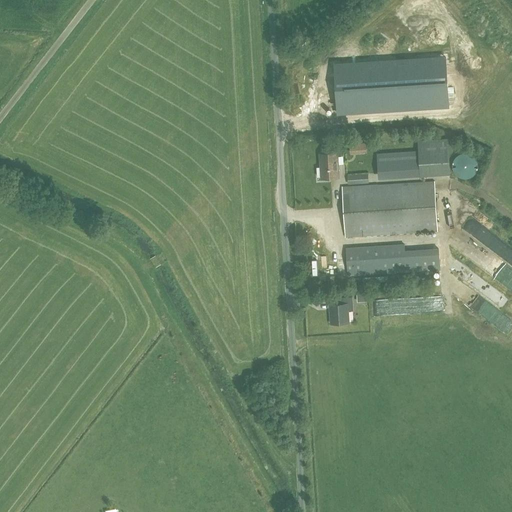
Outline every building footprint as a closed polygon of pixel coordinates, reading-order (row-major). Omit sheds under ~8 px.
[(335,106),(316,108),(318,125),(449,114),(444,53),(331,62),(335,106)] [(419,151),(377,154),(379,175),(421,172),(421,171),(450,169),(448,139),(419,141),(419,151)] [(366,144),(357,144),(350,145),(350,152),(352,152),(366,151),(366,144)] [(321,168),(317,168),(318,176),(322,176),(322,179),(335,178),(339,177),(339,173),(337,153),(320,154),(321,168)] [(438,231),(435,181),(342,187),(344,212),(346,237),(438,231)] [(405,245),(346,248),(348,275),(440,269),(439,249),(405,251),(405,245)] [(342,304),(330,305),(331,324),(349,323),(348,311),(354,310),(353,297),(341,298),(342,304)]
